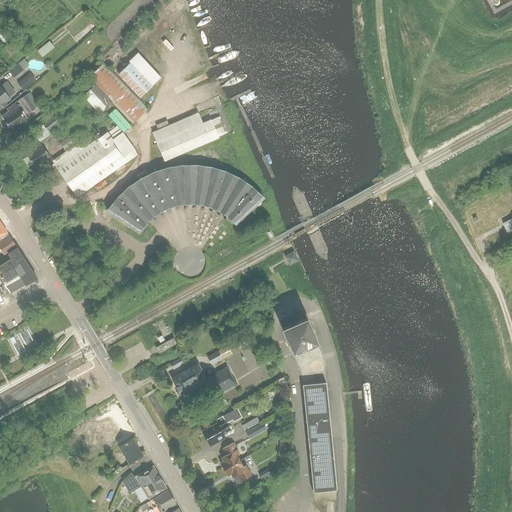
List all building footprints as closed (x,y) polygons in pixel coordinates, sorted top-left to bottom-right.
[(0,49),(0,52),(9,63),(23,51),(13,38),(0,49)] [(40,49),(45,56),(57,46),(52,40),(40,49)] [(152,87),(161,79),(139,55),(131,63),(152,87)] [(20,62),(26,69),(32,65),(26,58),(20,62)] [(149,109),(132,92),(104,63),(88,78),(95,85),(83,97),(100,115),(112,104),(132,125),(149,109)] [(140,98),(146,92),(152,87),(131,63),(118,75),(140,98)] [(32,74),(19,84),(25,91),(37,81),(32,74)] [(0,105),(9,98),(0,86),(0,105)] [(39,104),(30,92),(20,99),(29,113),(35,108),(35,107),(39,104)] [(25,119),(15,103),(7,109),(9,112),(2,117),(10,129),(25,119)] [(33,149),(26,154),(28,157),(33,164),(35,167),(42,162),(40,160),(44,158),(44,159),(49,155),(42,145),(53,136),(49,132),(60,124),(54,116),(33,132),(39,140),(31,146),(33,149)] [(171,125),(152,133),(157,143),(165,162),(219,138),(218,137),(224,134),(217,118),(211,121),(211,120),(176,135),(171,125)] [(66,152),(52,162),(57,167),(56,168),(77,197),(112,171),(113,173),(123,166),(122,164),(124,163),(125,162),(112,144),(115,142),(113,140),(123,134),(118,126),(115,128),(114,126),(111,129),(107,123),(94,132),(98,137),(88,144),(86,141),(81,145),(79,142),(78,143),(72,135),(60,143),(66,152)] [(107,211),(139,232),(146,222),(155,215),(159,212),(163,210),(166,209),(170,207),(179,205),(182,204),(187,204),(193,204),(201,205),(205,206),(215,210),(220,212),(223,214),(227,217),(235,224),(263,198),(250,186),(243,181),(238,179),(237,178),(227,172),(221,170),(217,169),(213,168),(207,167),(198,166),(193,165),(187,165),(179,166),(173,167),(165,168),(158,170),(153,172),(148,174),(143,177),(139,179),(135,182),(127,189),(122,193),(116,198),(107,211)] [(508,234),(511,231),(511,219),(503,224),(508,234)] [(0,222),(0,241),(8,235),(7,233),(7,232),(0,222)] [(8,235),(0,241),(0,248),(4,255),(16,247),(8,235)] [(37,279),(17,248),(8,253),(11,259),(0,264),(0,278),(1,278),(4,283),(5,282),(11,293),(37,279)] [(295,252),(285,257),(290,266),(300,261),(295,252)] [(306,318),(281,328),(292,352),(316,343),(306,318)] [(229,331),(227,332),(229,335),(240,330),(238,326),(235,328),(233,325),(227,328),(229,331)] [(159,354),(177,344),(173,338),(156,348),(159,354)] [(207,358),(211,365),(222,359),(218,352),(207,358)] [(180,358),(170,364),(174,370),(184,364),(180,358)] [(206,379),(198,365),(190,369),(189,369),(180,374),(181,374),(173,379),(177,387),(176,388),(180,393),(185,402),(210,388),(214,396),(235,384),(227,368),(206,379)] [(283,390),(288,388),(284,378),(279,380),(283,390)] [(303,386),(308,439),(313,493),(337,491),(326,384),(303,386)] [(290,397),(280,398),(280,407),(291,406),(290,397)] [(225,414),(229,423),(244,417),(240,408),(225,414)] [(217,424),(203,432),(210,445),(232,433),(227,424),(226,423),(219,427),(217,424)] [(246,434),(250,440),(267,431),(263,424),(246,434)] [(129,464),(142,456),(132,439),(119,447),(129,464)] [(292,441),(279,442),(280,453),(292,452),(292,441)] [(224,469),(240,461),(237,456),(239,455),(233,443),(222,449),(226,455),(221,458),(223,462),(220,463),(224,469)] [(240,461),(224,469),(228,476),(231,474),(233,478),(237,475),(241,481),(251,476),(245,464),(243,466),(240,461)] [(130,492),(141,486),(148,499),(166,488),(153,466),(135,477),(134,474),(133,473),(122,479),(130,492)] [(156,506),(155,507),(156,508),(157,507),(160,511),(162,511),(175,504),(167,491),(153,500),(156,506)]
